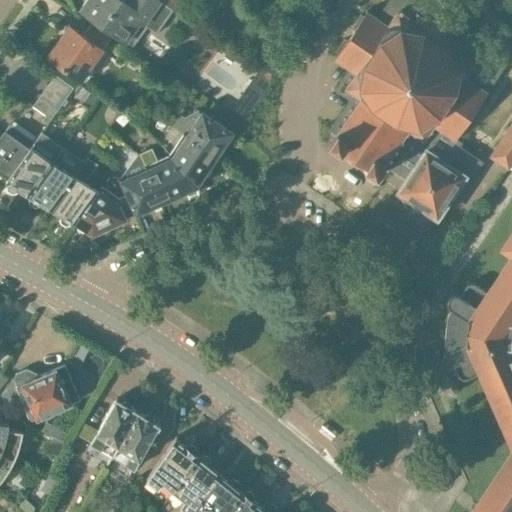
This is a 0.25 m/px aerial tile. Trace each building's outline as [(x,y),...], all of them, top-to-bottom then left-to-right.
[(173,9),(160,0),(86,0),(81,9),(133,46),(148,24),(157,31),(173,9)] [(184,16),(192,6),(183,0),(160,0),(173,9),(184,16)] [(406,177),(425,148),(438,127),(454,137),(457,131),(459,133),(467,121),(465,120),(473,107),(475,108),(483,97),(480,95),(507,55),(462,26),(461,24),(460,21),(458,19),(456,16),(454,14),(452,12),(450,11),(447,9),(444,8),(441,7),(439,6),(436,6),(433,6),(430,6),(420,0),(386,0),(375,17),(364,9),(360,15),(358,14),(350,25),(352,27),(344,39),(342,38),(335,49),(336,50),(332,56),(348,66),(333,88),(349,98),(329,128),(335,132),(329,142),(377,173),(383,164),(390,168),(391,167),(406,177)] [(70,24),(49,55),(82,78),(104,47),(111,37),(91,23),(84,33),(70,24)] [(250,111),(272,81),(258,71),(236,101),(250,111)] [(47,84),(65,96),(72,86),(55,73),(47,84)] [(58,106),(65,96),(47,84),(40,94),(58,106)] [(47,121),(58,106),(40,94),(33,104),(46,113),(42,118),(47,121)] [(181,113),(174,124),(219,154),(225,144),(229,143),(233,138),(231,134),(234,131),(203,111),(203,112),(198,108),(185,116),(181,113)] [(511,118),(489,155),(507,166),(511,158),(511,118)] [(0,136),(0,169),(8,176),(30,147),(32,144),(35,140),(10,123),(0,136)] [(211,165),(219,154),(174,124),(167,135),(181,145),(173,157),(198,185),(205,174),(209,174),(213,168),(211,165)] [(425,148),(406,177),(398,189),(405,194),(402,199),(404,204),(412,209),(418,209),(421,205),(436,215),(464,173),(472,179),(484,160),(452,139),(454,137),(438,127),(425,148)] [(30,147),(8,176),(6,179),(9,181),(7,184),(8,188),(13,191),(16,190),(18,186),(29,193),(52,161),(64,144),(53,135),(41,151),(32,144),(30,147)] [(139,152),(139,154),(163,201),(173,196),(178,198),(184,195),(186,191),(198,185),(173,157),(161,162),(153,146),(139,152)] [(151,206),(163,201),(139,154),(122,177),(129,192),(138,212),(139,211),(144,213),(150,211),(151,206)] [(104,166),(110,169),(116,160),(110,156),(104,166)] [(63,167),(52,161),(29,193),(31,194),(29,198),(30,202),(35,205),(38,204),(41,200),(52,207),(78,171),(85,162),(79,158),(68,161),(63,167)] [(69,223),(72,219),(75,221),(99,189),(86,181),(97,165),(87,159),(85,162),(78,171),(52,207),(62,213),(60,216),(61,221),(66,224),(69,223)] [(88,228),(93,232),(138,212),(129,192),(118,197),(117,194),(115,193),(113,197),(99,189),(75,221),(77,222),(78,226),(84,230),(88,228)] [(475,283),(473,282),(472,281),(470,281),(468,282),(467,282),(465,284),(459,293),(457,292),(455,292),(453,292),(452,293),(451,293),(450,294),(448,296),(448,298),(447,299),(447,301),(447,302),(448,304),(449,305),(450,306),(451,307),(448,314),(447,319),(446,325),(446,327),(445,331),(445,337),(446,344),(447,349),(445,350),(444,352),(444,353),(443,356),(443,358),(444,360),(445,362),(448,364),(450,364),(451,365),(453,365),(454,364),(459,374),(460,375),(461,376),(463,377),(465,377),(467,377),(482,371),(511,442),(511,451),(471,511),(511,511),(511,350),(510,346),(511,346),(511,337),(511,232),(498,254),(508,260),(487,291),(475,283)] [(29,414),(35,417),(79,398),(65,363),(35,376),(32,370),(26,368),(16,372),(14,378),(29,414)] [(84,420),(77,432),(92,440),(102,446),(113,453),(137,410),(117,397),(98,429),(84,420)] [(0,481),(3,478),(6,473),(9,468),(12,464),(15,459),(17,454),(19,449),(20,444),(22,439),(23,435),(24,430),(9,427),(10,421),(2,421),(3,408),(0,406),(0,481)] [(113,453),(107,464),(127,476),(133,465),(134,466),(159,423),(137,410),(113,453)] [(47,420),(43,428),(65,440),(69,433),(47,420)] [(176,436),(147,475),(159,484),(163,478),(175,488),(200,455),(197,452),(198,451),(196,444),(195,444),(188,443),(187,445),(184,442),(180,439),(176,436)] [(200,455),(175,488),(186,497),(182,502),(193,510),(221,472),(211,464),(212,463),(210,455),(209,455),(202,455),(201,456),(200,455)] [(221,472),(193,510),(195,511),(225,511),(243,490),(241,488),(241,487),(239,480),(239,479),(231,478),(230,479),(221,472)] [(225,511),(260,511),(262,510),(264,507),(254,499),(255,498),(253,491),(252,490),(245,490),(244,491),(243,490),(225,511)] [(26,498),(19,505),(26,511),(33,511),(35,507),(26,498)]
